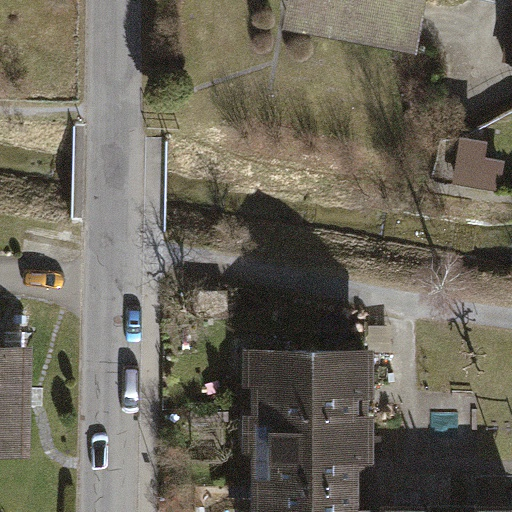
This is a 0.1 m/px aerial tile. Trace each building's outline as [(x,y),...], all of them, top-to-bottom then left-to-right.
[(291,0),(286,33),(418,54),(426,0),(291,0)] [(463,140),(454,183),(499,192),(505,163),(484,159),(487,145),(463,140)] [(0,454),(29,455),(29,401),(29,347),(0,346),(0,454)] [(374,361),(243,360),(242,444),(251,445),(250,511),(374,511),(374,495),(374,361)] [(424,511),(425,495),(374,495),(374,511),(511,511),(511,497),(473,497),(472,511),(424,511)]
